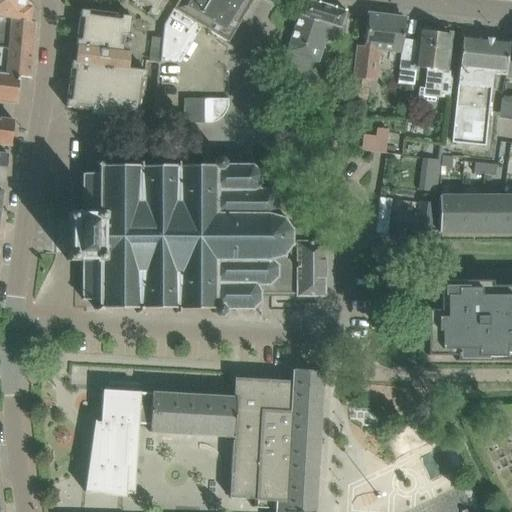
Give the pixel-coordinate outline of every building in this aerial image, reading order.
[(27,22),(29,9),(24,8),(24,0),(0,0),(0,46),(12,48),(16,20),(27,22)] [(131,0),(148,10),(147,13),(156,19),(166,0),(131,0)] [(207,0),(178,0),(164,25),(160,62),(171,63),(193,27),(195,23),(194,23),(207,0)] [(207,0),(194,23),(195,23),(228,42),(253,0),(207,0)] [(312,0),(304,0),(303,1),(282,69),(306,76),(312,60),(318,62),(325,39),(335,42),(346,11),(333,7),(329,9),(321,6),(319,2),(312,0)] [(90,111),(90,114),(114,117),(114,114),(139,117),(145,71),(127,69),(129,53),(122,52),(124,34),(128,35),(130,17),(80,10),(76,47),(74,62),(72,61),(66,107),(90,111)] [(356,50),(351,78),(369,81),(376,81),(379,54),(384,55),(384,50),(401,53),(403,39),(405,18),(368,14),(368,15),(366,34),(364,47),(357,46),(356,46),(356,50)] [(12,48),(8,76),(19,77),(30,78),(33,51),(35,23),(27,22),(16,20),(12,48)] [(403,39),(401,53),(399,69),(417,72),(417,68),(426,69),(424,88),(419,87),(418,100),(435,101),(435,97),(449,99),(453,71),(446,71),(447,54),(450,34),(420,30),(418,41),(403,39)] [(462,36),(456,94),(451,142),(485,146),(492,74),(505,76),(505,75),(506,75),(509,41),(462,36)] [(147,61),(159,63),(162,38),(150,37),(147,61)] [(0,98),(16,101),(19,77),(8,76),(12,48),(0,46),(0,98)] [(351,78),(349,92),(368,94),(369,81),(351,78)] [(183,99),(183,123),(204,123),(204,99),(183,99)] [(212,99),(212,123),(214,122),(215,122),(218,120),(221,118),(223,116),(225,113),(227,110),(228,107),(228,104),(228,99),(212,99)] [(0,144),(10,146),(14,121),(0,118),(0,144)] [(433,145),(423,154),(429,162),(439,163),(441,161),(441,156),(442,146),(433,145)] [(441,156),(440,166),(451,168),(452,157),(441,156)] [(138,165),(103,165),(102,165),(98,161),(95,164),(99,167),(99,173),(83,173),(83,212),(67,212),(67,261),(82,261),(82,300),(98,301),(98,306),(94,310),(97,312),(101,309),(137,309),(137,314),(141,314),(141,308),(175,308),(175,314),(179,314),(179,309),(212,309),(212,313),(216,316),(227,316),(227,309),(233,309),(233,311),(236,311),(236,309),(250,310),(251,312),(253,311),(252,308),(258,302),(261,303),(262,301),(259,300),(260,294),(296,294),(296,296),(324,296),(324,242),(302,242),(302,232),(298,232),(298,230),(293,230),(293,228),(290,229),(284,220),(286,218),(283,215),(281,218),(271,215),(276,210),(278,211),(279,208),(277,207),(277,199),(279,198),(278,195),(276,196),(270,191),(271,188),(268,187),(267,189),(257,189),(259,185),(262,185),(262,183),(260,182),(260,175),(262,174),(261,171),(259,172),(253,166),(254,164),(251,163),(250,165),(236,165),(236,163),(233,163),(233,165),(228,165),(228,158),(216,158),(213,161),(213,165),(179,165),(179,161),(175,161),(175,165),(141,166),(141,161),(138,161),(138,165)] [(473,173),(484,174),(485,164),(474,163),(473,173)] [(485,164),(484,174),(495,175),(496,165),(485,164)] [(504,230),(511,230),(511,195),(503,196),(503,232),(504,232),(504,230)] [(440,230),(461,232),(461,196),(439,196),(438,232),(440,232),(440,230)] [(462,230),(482,232),(482,196),(461,196),(461,232),(462,230)] [(483,230),(503,232),(503,196),(482,196),(482,232),(483,230)] [(396,212),(394,227),(429,231),(430,224),(433,204),(420,203),(418,215),(396,212)] [(427,310),(427,330),(437,330),(437,338),(427,338),(427,355),(458,355),(458,351),(468,351),(468,361),(507,361),(507,351),(511,351),(511,285),(492,286),(492,281),(440,281),(440,311),(438,311),(438,310),(427,310)] [(274,509),(273,511),(314,511),(322,371),(293,369),(292,382),(263,381),(235,379),(234,398),(102,390),(100,422),(95,422),(96,417),(95,417),(84,491),(125,498),(125,491),(133,492),(132,496),(134,496),(138,425),(149,425),(149,432),(232,437),(229,498),(257,499),(256,507),(253,506),(252,508),(274,509)]
